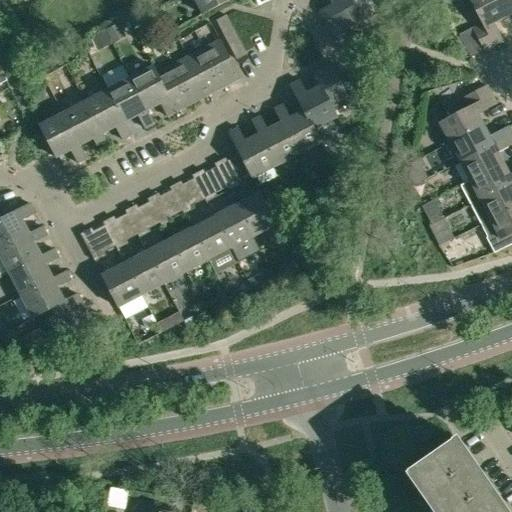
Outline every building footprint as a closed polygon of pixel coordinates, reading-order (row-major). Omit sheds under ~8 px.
[(228,0),(195,0),(203,14),(228,0)] [(333,0),(335,3),(321,10),(326,20),(364,0),(333,0)] [(372,16),(364,0),(326,20),(335,36),(368,19),(372,26),(381,21),(377,13),(372,16)] [(474,55),(485,50),(486,51),(503,42),(494,23),(505,17),(496,0),(470,0),(483,23),(463,34),(474,55)] [(511,0),(496,0),(505,17),(511,13),(511,0)] [(238,60),(248,54),(227,15),(217,20),(238,60)] [(119,23),(105,30),(113,44),(126,37),(120,24),(119,23)] [(113,44),(105,30),(91,37),(99,51),(113,44)] [(221,41),(206,48),(225,86),(240,78),(221,41)] [(206,48),(190,57),(209,94),(225,86),(206,48)] [(190,57),(174,65),(193,103),(209,94),(190,57)] [(314,72),(321,86),(334,110),(351,102),(353,107),(361,103),(356,93),(349,97),(331,63),(314,72)] [(174,65),(158,73),(177,111),(193,103),(174,65)] [(132,77),(148,109),(161,102),(168,116),(177,111),(158,73),(154,66),(132,77)] [(132,77),(109,89),(126,121),(139,114),(146,127),(155,123),(148,109),(132,77)] [(305,111),(315,130),(338,118),(334,110),(321,86),(307,93),(300,80),(291,85),(305,111)] [(439,123),(449,143),(483,126),(477,113),(496,104),(486,85),(463,97),(468,107),(439,123)] [(126,121),(109,89),(86,101),(103,132),(116,126),(123,139),(133,134),(126,121)] [(86,101),(64,113),(81,145),(94,138),(101,151),(110,146),(103,132),(86,101)] [(322,143),(315,130),(305,111),(291,118),(284,105),(275,110),(282,123),(298,156),(322,143)] [(88,158),(81,145),(64,113),(40,125),(57,157),(72,149),(79,163),(88,158)] [(259,135),(276,167),(298,156),(282,123),(269,130),(262,116),(252,122),(259,135)] [(449,143),(459,162),(511,134),(511,133),(508,127),(489,137),(483,126),(449,143)] [(276,167),(259,135),(246,141),(239,128),(230,133),(254,179),(276,167)] [(511,134),(459,162),(469,181),(503,163),(497,151),(511,143),(511,134)] [(351,146),(342,151),(347,161),(357,156),(351,146)] [(410,164),(412,171),(425,165),(422,158),(410,164)] [(240,185),(239,183),(227,162),(216,167),(229,191),(240,185)] [(511,182),(511,173),(509,175),(503,163),(469,181),(479,200),(511,182)] [(217,197),(205,173),(194,179),(206,203),(217,197)] [(511,182),(479,200),(489,220),(511,207),(511,182)] [(195,209),(183,185),(172,191),(184,214),(195,209)] [(254,237),(278,224),(260,192),(237,204),(254,237)] [(173,220),(171,218),(160,197),(149,203),(162,226),(173,220)] [(0,249),(30,233),(23,220),(37,213),(32,204),(21,210),(18,211),(3,219),(0,220),(0,249)] [(232,248),(254,237),(237,204),(215,216),(232,248)] [(511,207),(489,220),(481,224),(479,225),(492,251),(511,242),(511,207)] [(150,232),(138,209),(127,214),(139,238),(150,232)] [(209,260),(232,248),(215,216),(192,228),(209,260)] [(448,229),(443,219),(431,225),(428,227),(433,236),(448,229)] [(105,226),(116,247),(117,250),(128,244),(116,221),(105,226)] [(43,226),(30,233),(0,249),(0,254),(10,273),(42,256),(35,243),(48,236),(43,226)] [(209,260),(192,228),(170,240),(187,272),(209,260)] [(93,232),(82,238),(95,261),(106,256),(93,232)] [(165,284),(187,272),(170,240),(148,251),(165,284)] [(46,265),(60,258),(55,249),(42,256),(10,273),(21,295),(53,278),(46,265)] [(142,296),(165,284),(148,251),(125,263),(142,296)] [(102,276),(119,308),(142,296),(125,263),(102,276)] [(67,271),(53,278),(21,295),(34,319),(41,315),(40,314),(65,301),(58,287),(71,280),(67,271)] [(87,310),(78,294),(65,301),(40,314),(41,315),(49,330),(87,310)] [(187,327),(209,316),(206,309),(184,321),(187,327)] [(95,327),(87,310),(49,330),(57,347),(95,327)] [(162,333),(184,321),(179,312),(157,324),(162,333)] [(42,327),(32,333),(37,343),(47,338),(42,327)] [(27,348),(37,343),(32,333),(22,338),(27,348)] [(504,511),(453,439),(408,471),(436,511),(504,511)]
